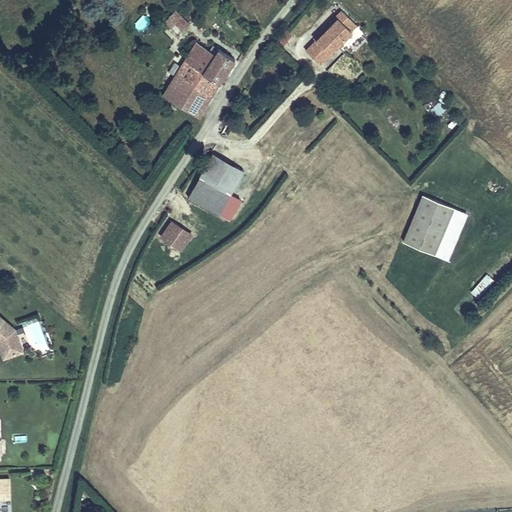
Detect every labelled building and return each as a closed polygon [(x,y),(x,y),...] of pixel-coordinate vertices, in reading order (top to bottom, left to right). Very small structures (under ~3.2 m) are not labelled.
[(316,40),(306,51),(320,64),(351,31),(347,27),(353,21),(341,10),(335,16),(337,18),(316,40)] [(175,12),(163,22),(176,35),(188,25),(175,12)] [(337,18),(335,16),(314,39),(316,40),(337,18)] [(197,45),(173,79),(206,102),(235,60),(213,46),(211,52),(197,45)] [(206,102),(173,79),(162,94),(195,118),(206,102)] [(440,101),(428,109),(434,118),(447,110),(440,101)] [(215,153),(190,198),(221,215),(232,196),(246,171),(215,153)] [(424,193),(405,240),(436,253),(455,206),(424,193)] [(232,196),(221,215),(231,221),(242,201),(232,196)] [(171,222),(161,238),(173,246),(183,230),(171,222)] [(183,230),(173,246),(182,251),(192,236),(183,230)] [(480,300),(493,279),(483,273),(471,294),(480,300)] [(0,317),(0,342),(5,357),(21,351),(13,329),(0,317)]
